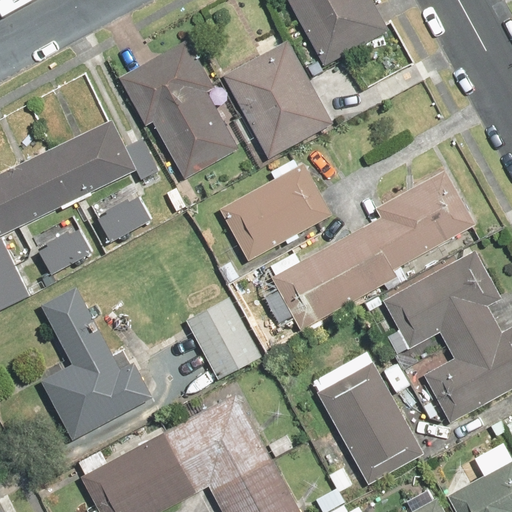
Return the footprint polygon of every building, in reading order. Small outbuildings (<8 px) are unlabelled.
[(373,0),(286,0),(323,64),(389,28),(373,0)] [(187,39),(116,78),(144,129),(151,125),(182,179),(236,149),(206,94),(215,89),(187,39)] [(289,42),(223,78),(267,159),(333,123),(289,42)] [(111,119),(0,173),(0,235),(9,231),(27,222),(134,170),(141,183),(160,174),(142,137),(125,146),(111,119)] [(274,178),(218,209),(247,261),(330,214),(302,163),(299,165),(295,158),(270,171),(274,178)] [(294,253),(271,266),(275,275),(271,277),(300,331),(427,264),(422,254),(477,225),(447,167),(375,205),(382,217),(298,261),(294,253)] [(137,194),(96,217),(110,243),(152,219),(137,194)] [(93,251),(78,226),(35,252),(49,277),(93,251)] [(0,237),(0,236),(0,308),(29,295),(0,237)] [(476,252),(381,300),(405,347),(438,330),(454,360),(423,375),(448,425),(511,391),(511,324),(501,330),(488,304),(500,298),(476,252)] [(75,287),(40,307),(71,363),(39,380),(73,441),(151,398),(124,348),(112,354),(75,287)] [(228,298),(185,322),(216,377),(259,354),(228,298)] [(368,350),(311,381),(366,483),(423,453),(368,350)] [(187,405),(193,416),(79,477),(98,511),(158,511),(207,486),(220,511),(300,511),(258,432),(264,429),(237,378),(187,405)] [(511,414),(491,425),(497,437),(509,431),(511,436),(511,414)] [(511,511),(511,459),(447,496),(455,511),(511,511)] [(323,511),(325,511),(346,502),(341,492),(354,486),(345,467),(329,474),(336,489),(316,498),(323,511)] [(444,511),(430,489),(408,503),(413,511),(411,511),(444,511)]
